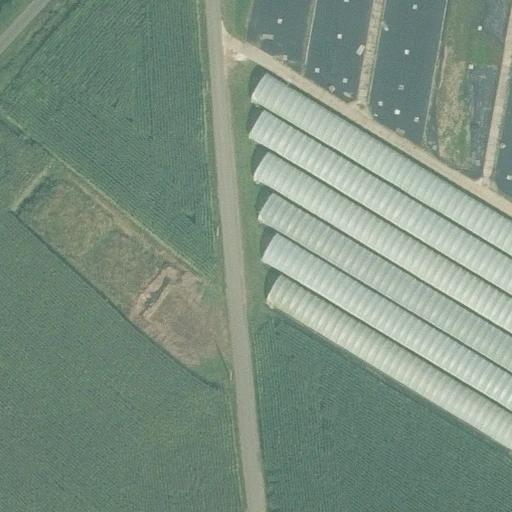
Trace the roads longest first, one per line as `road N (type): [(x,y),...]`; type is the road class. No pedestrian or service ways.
road 1 (unclassified): [(230,0),(263,511)]
road 2 (unknown): [(233,42),(511,209)]
